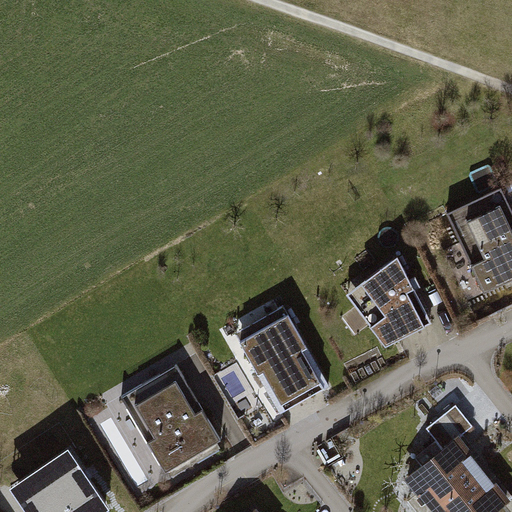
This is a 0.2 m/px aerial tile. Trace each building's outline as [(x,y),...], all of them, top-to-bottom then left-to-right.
[(486,294),(511,281),(511,213),(502,191),(449,215),(486,294)] [(382,354),(436,325),(400,254),(343,298),(382,354)] [(272,424),(332,390),(279,297),(219,330),(272,424)] [(165,481),(223,448),(174,363),(116,397),(165,481)] [(441,445),(457,433),(469,423),(454,404),(426,426),(441,445)] [(428,507),(482,463),(457,433),(441,445),(402,476),(428,507)] [(12,491),(25,511),(110,511),(69,452),(12,491)] [(482,463),(428,507),(432,511),(491,511),(493,511),(510,498),(482,463)] [(511,511),(511,495),(510,498),(493,511),(494,511),(511,511)]
